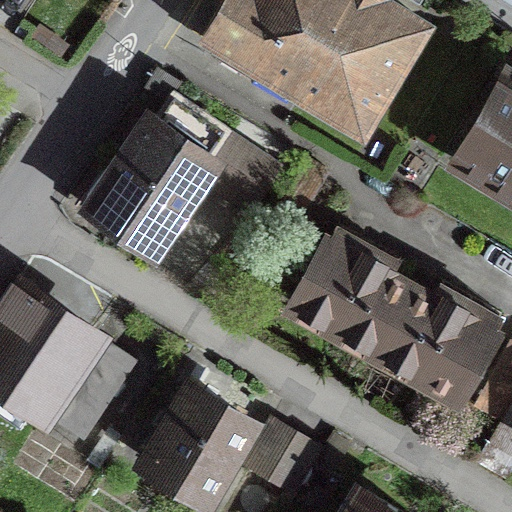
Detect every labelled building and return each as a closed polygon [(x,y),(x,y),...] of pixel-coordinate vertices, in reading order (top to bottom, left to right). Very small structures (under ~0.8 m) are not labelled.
[(389,0),(233,0),(214,32),(361,120),(421,19),(389,0)] [(511,73),(506,70),(454,157),(511,190),(511,73)] [(276,163),(174,95),(155,123),(152,121),(146,130),(144,129),(122,163),(93,204),(153,244),(204,169),(199,166),(206,156),(219,165),(208,181),(247,207),(276,163)] [(302,156),(281,144),(273,157),(293,170),(302,156)] [(328,167),(309,155),(278,205),(297,217),(328,167)] [(375,347),(410,284),(371,263),(328,239),(293,302),(375,347)] [(134,357),(14,277),(0,297),(0,378),(83,433),(134,357)] [(410,284),(375,347),(456,390),(490,328),(446,304),(410,284)] [(511,391),(511,342),(477,403),(498,415),(511,391)] [(200,390),(196,387),(151,460),(205,493),(249,419),(200,390)] [(511,398),(489,440),(511,453),(511,398)] [(298,429),(273,414),(245,460),(292,488),(320,442),(298,429)] [(405,511),(358,484),(341,511),(405,511)]
